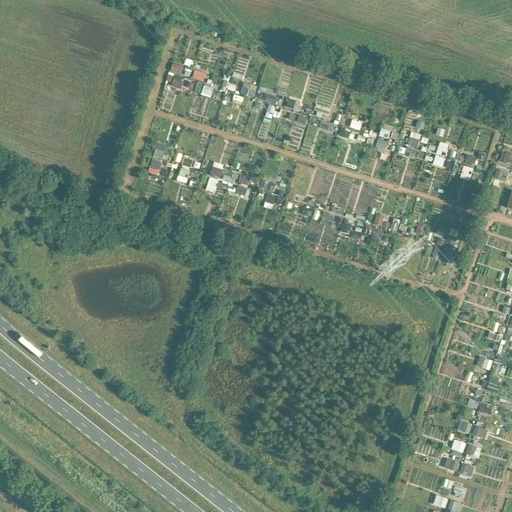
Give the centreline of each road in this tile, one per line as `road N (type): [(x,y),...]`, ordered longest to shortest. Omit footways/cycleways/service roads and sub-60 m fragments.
road 1 (primary): [(233,511),(0,328)]
road 2 (primary): [(0,361),(192,511)]
